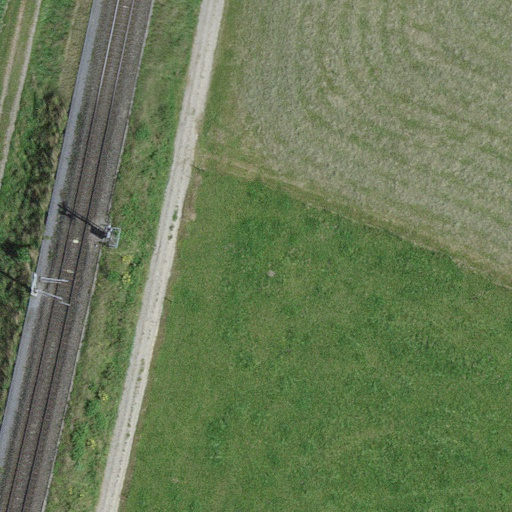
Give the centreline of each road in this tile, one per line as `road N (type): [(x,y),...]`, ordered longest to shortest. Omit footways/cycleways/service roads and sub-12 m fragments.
road 1 (track): [(213,0),(113,511)]
road 2 (track): [(0,128),(25,0)]
